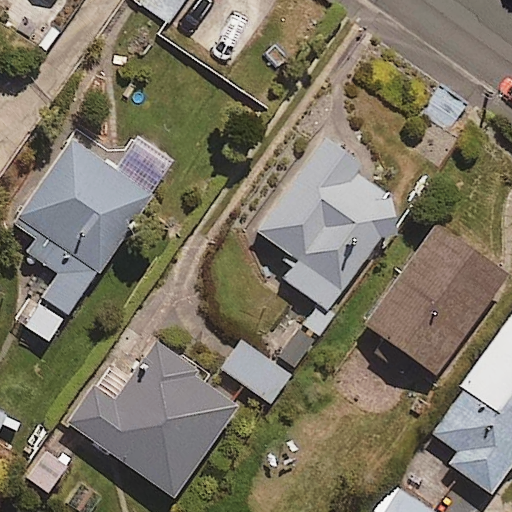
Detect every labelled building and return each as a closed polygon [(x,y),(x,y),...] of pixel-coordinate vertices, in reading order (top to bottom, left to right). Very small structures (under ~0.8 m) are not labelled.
[(181,0),(135,0),(135,1),(167,21),(181,0)] [(402,145),(437,166),(457,133),(447,127),(466,96),(441,81),(402,145)] [(39,340),(77,286),(148,186),(63,126),(0,215),(0,219),(23,236),(12,250),(45,273),(12,321),(39,340)] [(322,306),(396,200),(345,163),(355,148),(323,126),(251,227),(290,254),(276,274),(322,306)] [(354,315),(379,332),(368,349),(401,373),(413,356),(428,366),(498,266),(424,215),(354,315)] [(511,295),(424,427),(454,447),(445,461),(485,488),(509,451),(511,452),(511,295)] [(233,394),(149,335),(126,367),(110,356),(65,420),(165,491),(233,394)] [(284,370),(237,337),(217,365),(265,399),(284,370)] [(433,511),(389,484),(371,511),(433,511)]
